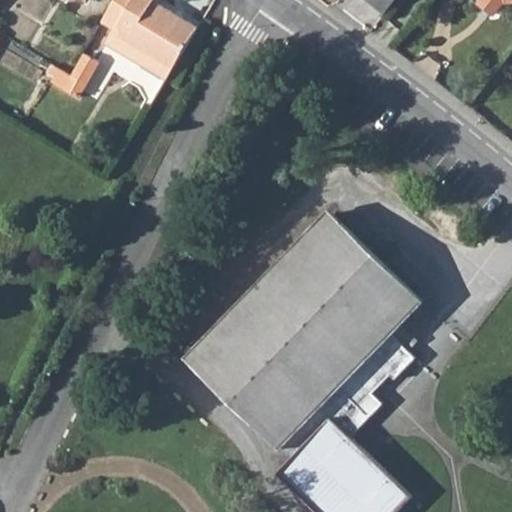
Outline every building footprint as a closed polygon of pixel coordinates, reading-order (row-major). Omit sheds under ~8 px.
[(114,30),(132,0),(115,0),(102,23),(114,30)] [(113,33),(174,70),(199,27),(155,1),(154,0),(132,0),(114,30),(113,33)] [(367,0),(385,13),(395,0),(367,0)] [(511,0),(482,0),(480,3),(495,13),(503,3),(505,5),(511,3),(511,0)] [(107,43),(109,45),(146,67),(167,80),(174,70),(113,33),(107,43)] [(63,70),(56,82),(79,95),(99,62),(86,55),(73,77),(70,75),(63,70)] [(317,510),(319,511),(395,511),(412,495),(375,459),(351,435),(382,403),(373,392),(391,374),(396,378),(415,357),(389,332),(419,299),(332,214),(256,293),(192,358),(247,411),(292,456),(277,472),(317,510)]
